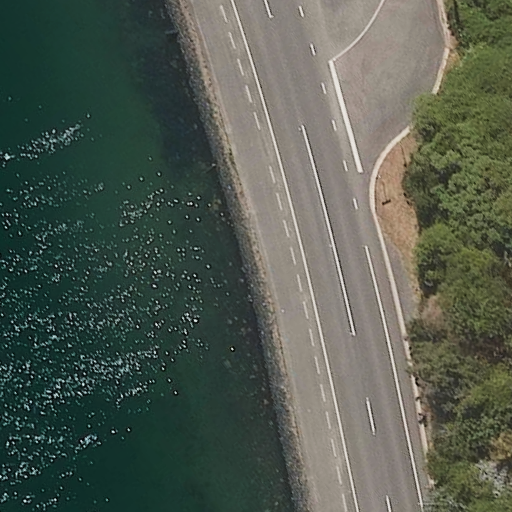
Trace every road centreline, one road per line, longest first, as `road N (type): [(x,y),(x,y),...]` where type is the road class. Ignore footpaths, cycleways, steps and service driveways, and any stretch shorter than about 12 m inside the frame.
road 1 (secondary): [(291,82),(391,511)]
road 2 (residential): [(385,0),(363,39),(291,82)]
